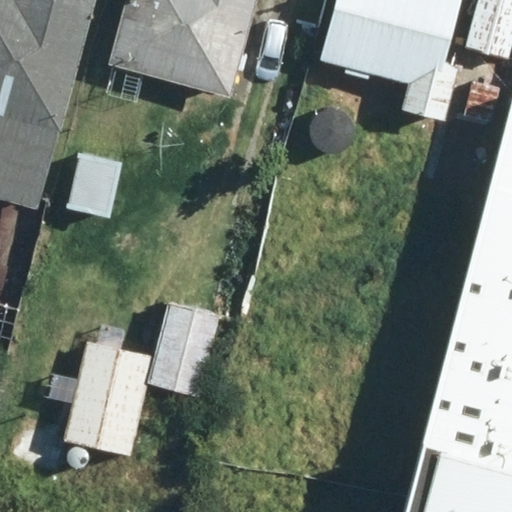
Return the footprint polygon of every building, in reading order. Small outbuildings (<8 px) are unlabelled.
[(0,0),(0,202),(29,210),(86,0),(0,0)] [(116,0),(99,64),(221,98),(248,0),(116,0)] [(453,0),(327,0),(310,62),(400,86),(393,112),(438,124),(453,67),(437,63),(453,0)] [(511,0),(469,0),(456,50),(501,62),(511,22),(511,0)] [(467,80),(458,118),(485,125),(494,87),(467,80)] [(511,511),(511,115),(407,495),(402,511),(511,511)] [(16,413),(3,461),(42,471),(51,440),(121,460),(142,384),(191,397),(214,316),(163,302),(147,360),(81,342),(71,377),(46,369),(37,402),(16,413)] [(0,355),(13,308),(0,304),(0,355)]
